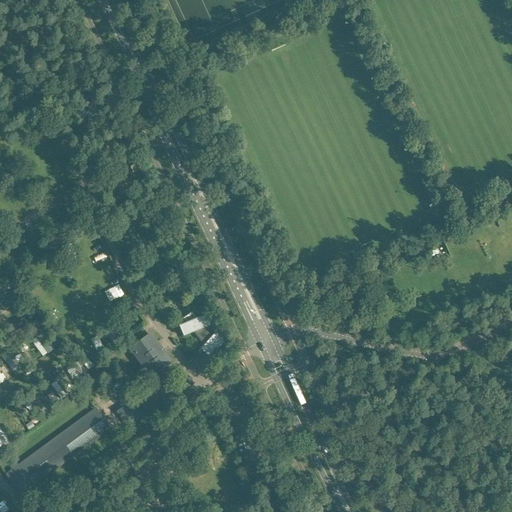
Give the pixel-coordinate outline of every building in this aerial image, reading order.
[(84,109),(78,112),(81,120),(98,112),(94,104),(92,101),(83,106),(84,109)] [(111,137),(93,145),(97,155),(116,147),(111,137)] [(31,155),(24,158),(34,178),(41,174),(31,155)] [(128,175),(109,183),(113,193),(132,184),(128,175)] [(43,179),(36,182),(46,202),(53,198),(43,179)] [(132,213),(124,218),(130,226),(138,221),(132,213)] [(122,219),(113,225),(118,233),(127,227),(122,219)] [(49,262),(26,275),(30,282),(31,282),(30,281),(52,270),(48,263),(49,263),(49,262)] [(193,331),(204,345),(211,337),(203,327),(210,324),(206,314),(196,318),(191,312),(183,318),(186,322),(179,325),(180,329),(182,328),(186,334),(180,336),(181,336),(193,331)] [(137,315),(118,327),(122,334),(141,321),(137,315)] [(27,323),(10,334),(14,340),(31,329),(27,323)] [(216,331),(211,337),(204,345),(198,351),(198,352),(201,349),(206,353),(210,353),(217,346),(218,348),(225,340),(216,331)] [(42,332),(36,336),(36,337),(47,352),(47,353),(54,348),(42,332)] [(132,348),(143,364),(151,375),(169,361),(150,335),(132,348)] [(105,337),(85,348),(89,354),(108,343),(105,337)] [(4,340),(0,343),(0,352),(8,346),(8,345),(5,341),(4,340)] [(24,343),(19,347),(22,351),(27,348),(24,343)] [(69,369),(67,371),(68,373),(68,372),(78,386),(84,382),(86,385),(92,381),(79,361),(73,365),(74,366),(69,370),(69,369)] [(56,382),(51,385),(61,399),(66,395),(56,382)] [(34,392),(28,397),(40,415),(41,416),(47,411),(34,392)] [(117,411),(127,425),(130,422),(131,423),(134,421),(133,420),(153,405),(143,392),(117,411)] [(109,428),(95,409),(7,474),(20,493),(109,428)] [(0,427),(0,440),(3,445),(9,441),(0,427)] [(109,495),(104,500),(109,505),(113,500),(109,495)]
